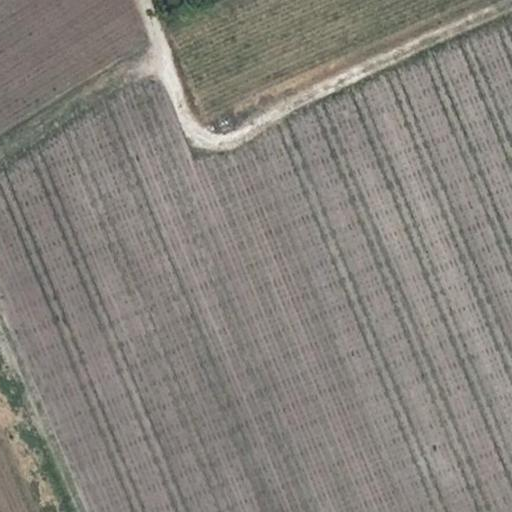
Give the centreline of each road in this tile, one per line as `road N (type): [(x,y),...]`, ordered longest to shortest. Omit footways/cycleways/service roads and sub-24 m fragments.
road 1 (track): [(139,0),(190,128),(212,142),(504,0)]
road 2 (track): [(162,56),(0,153)]
